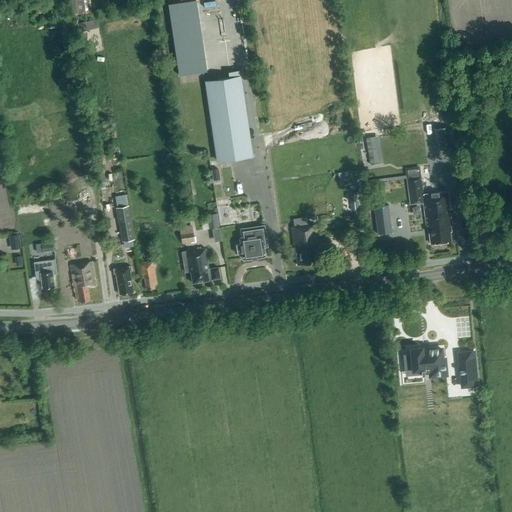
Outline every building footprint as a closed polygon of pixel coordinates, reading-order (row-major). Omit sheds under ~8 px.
[(52,9),(50,0),(43,0),(37,1),(39,13),(47,12),(47,10),(52,9)] [(70,0),(72,13),(92,11),(90,0),(70,0)] [(179,75),(208,71),(198,0),(185,0),(169,2),(179,75)] [(217,161),(253,156),(241,75),(204,80),(217,161)] [(115,125),(114,118),(101,120),(102,127),(115,125)] [(447,127),(433,129),(436,147),(449,145),(447,127)] [(372,137),(366,138),(370,164),(377,163),(372,137)] [(419,166),(405,168),(407,178),(410,204),(423,202),(427,229),(428,228),(430,243),(450,240),(449,231),(450,231),(449,226),(451,225),(447,191),(423,194),(420,176),(419,166)] [(218,168),(212,169),(213,180),(220,179),(218,168)] [(362,196),(350,197),(352,209),(363,208),(362,196)] [(389,204),(374,206),(377,234),(392,232),(389,204)] [(134,239),(128,205),(115,207),(117,221),(118,221),(122,241),(134,239)] [(210,229),(220,227),(218,213),(208,215),(210,229)] [(308,225),(307,217),(293,219),(294,227),(291,227),(293,246),(291,246),(293,258),(296,258),(297,265),(314,263),(312,250),(319,249),(316,224),(308,225)] [(240,243),(236,244),(237,253),(242,253),(242,258),(244,259),(251,258),(251,259),(256,258),(256,257),(263,256),(265,255),(263,243),(267,243),(264,225),(253,226),(254,234),(241,236),(239,238),(240,243)] [(189,230),(188,226),(180,227),(182,242),(194,240),(192,230),(189,230)] [(11,249),(21,247),(19,233),(9,235),(11,249)] [(42,242),(43,251),(52,250),(51,241),(42,242)] [(210,268),(208,268),(205,248),(181,251),(184,272),(190,272),(192,283),(219,279),(217,268),(210,269),(210,268)] [(54,286),(52,274),(56,273),(55,259),(46,260),(34,262),(36,277),(41,276),(42,288),(54,286)] [(90,300),(88,287),(96,285),(92,261),(70,265),(76,299),(79,298),(80,301),(90,300)] [(157,284),(153,261),(139,264),(142,278),(144,278),(146,289),(155,288),(154,285),(157,284)] [(131,271),(131,266),(113,268),(113,273),(116,273),(119,293),(133,291),(129,271),(131,271)] [(445,294),(447,325),(464,324),(463,305),(458,305),(458,294),(445,294)] [(461,344),(461,350),(475,350),(476,335),(465,335),(465,344),(461,344)] [(411,358),(405,359),(406,369),(412,368),(412,371),(421,370),(421,371),(424,370),(424,369),(429,369),(430,376),(441,375),(446,375),(446,374),(446,369),(445,358),(442,358),(441,348),(427,350),(422,351),(422,348),(421,346),(410,348),(411,353),(411,358)] [(477,385),(474,351),(458,353),(461,386),(477,385)]
